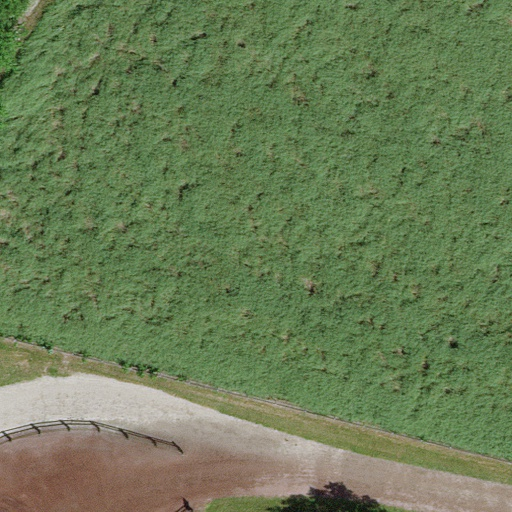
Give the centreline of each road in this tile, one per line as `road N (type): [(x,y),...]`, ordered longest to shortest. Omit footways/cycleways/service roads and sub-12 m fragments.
road 1 (track): [(511,502),(103,400),(19,406),(0,415)]
road 2 (track): [(302,452),(98,511)]
